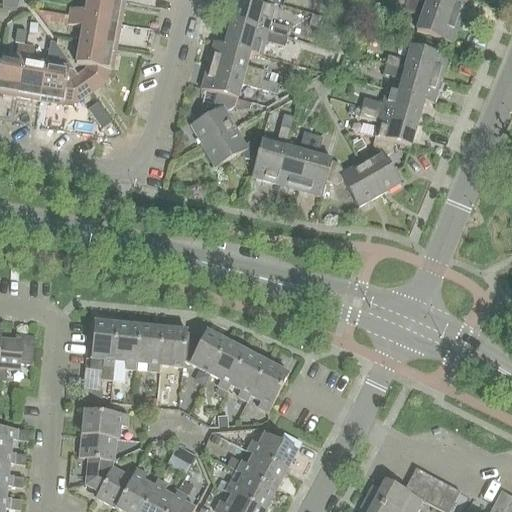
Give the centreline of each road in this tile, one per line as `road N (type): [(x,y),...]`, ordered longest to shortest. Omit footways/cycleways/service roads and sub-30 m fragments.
road 1 (residential): [(187,0),(138,177),(0,149)]
road 2 (residential): [(412,310),(511,74)]
road 3 (residential): [(0,305),(48,311),(62,323),(47,511)]
road 4 (tertiary): [(0,216),(226,270)]
road 5 (tertiary): [(412,310),(350,288),(226,270)]
road 6 (tertiary): [(226,270),(399,336)]
road 7 (residential): [(511,459),(490,464),(441,437),(407,447),(358,422)]
road 8 (tertiary): [(399,336),(511,387)]
